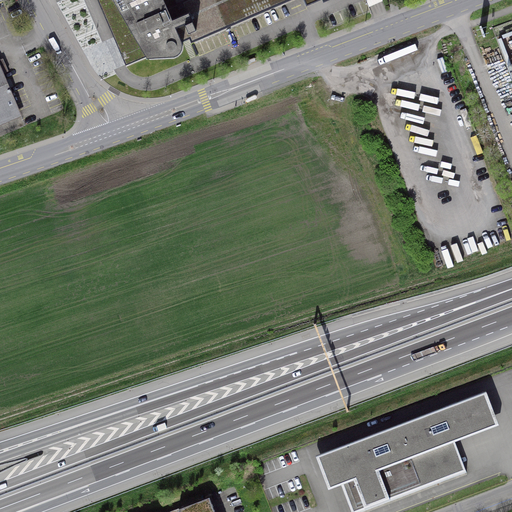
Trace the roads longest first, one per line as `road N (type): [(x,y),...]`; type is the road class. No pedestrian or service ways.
road 1 (motorway): [(511,293),(0,486)]
road 2 (unclassified): [(472,0),(113,134)]
road 3 (motorway): [(201,432),(511,315)]
road 4 (motorway): [(294,353),(0,457)]
road 5 (motorway): [(294,353),(0,446)]
road 6 (motorway): [(511,282),(294,353)]
road 7 (motorway): [(0,508),(201,432)]
road 8 (motorway): [(28,511),(201,432)]
road 9 (unclassified): [(37,0),(113,134)]
